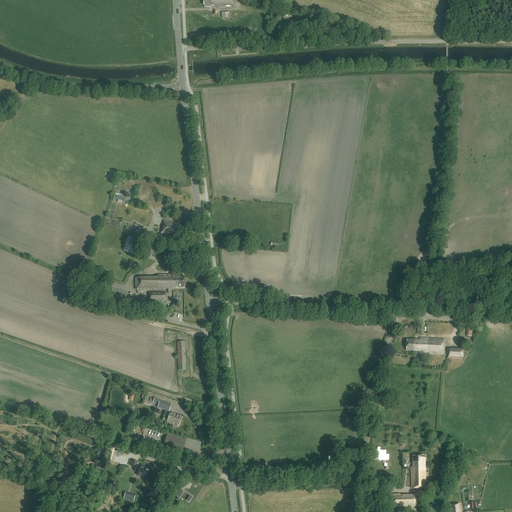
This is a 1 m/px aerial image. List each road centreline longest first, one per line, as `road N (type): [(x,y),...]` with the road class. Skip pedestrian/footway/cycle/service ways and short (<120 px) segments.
road 1 (unclassified): [(447,41),(179,49)]
road 2 (secondary): [(209,301),(182,86)]
road 3 (unclassified): [(402,314),(209,301)]
road 4 (residential): [(182,86),(79,86),(0,65)]
road 5 (unclassified): [(358,483),(379,366),(402,314)]
road 6 (secondary): [(230,473),(209,301)]
road 7 (unclassified): [(231,486),(358,483)]
